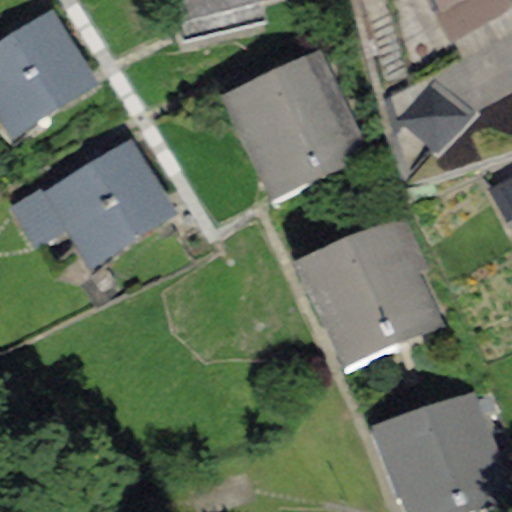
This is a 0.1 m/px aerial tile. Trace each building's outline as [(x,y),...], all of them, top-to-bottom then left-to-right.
[(307,0),(177,0),(189,64),(315,40),(307,0)] [(511,57),(511,0),(424,0),(464,81),(511,57)] [(0,158),(93,99),(46,27),(0,57),(0,158)] [(331,62),(223,118),(282,231),(390,174),(331,62)] [(181,219),(137,153),(32,221),(75,288),(181,219)] [(411,230),(302,281),(355,397),(465,347),(411,230)] [(509,511),(473,410),(379,443),(402,511),(509,511)]
